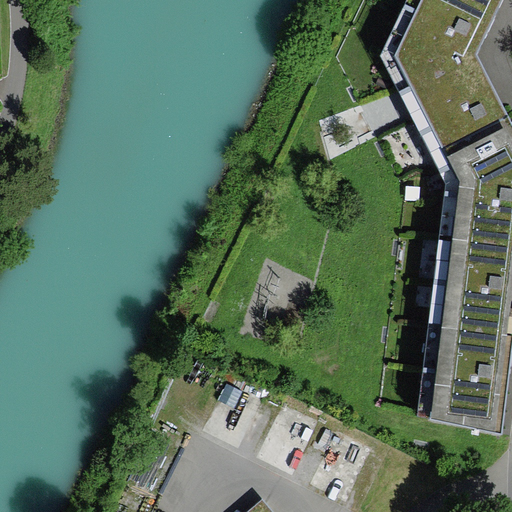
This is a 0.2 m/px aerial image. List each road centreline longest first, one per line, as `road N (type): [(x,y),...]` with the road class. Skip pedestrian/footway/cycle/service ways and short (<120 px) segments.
road 1 (residential): [(0,137),(19,62),(20,0)]
road 2 (unknown): [(178,511),(202,486),(235,480),(297,511)]
